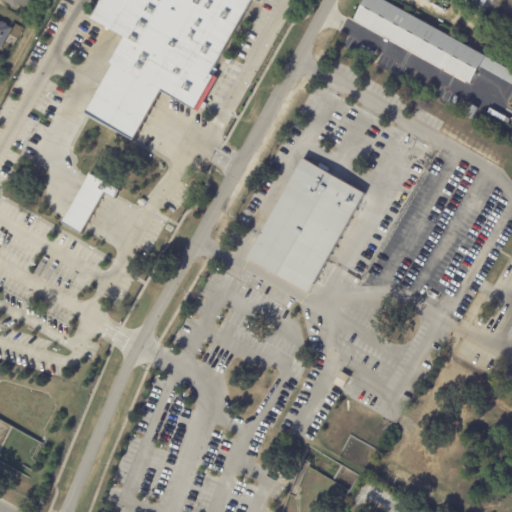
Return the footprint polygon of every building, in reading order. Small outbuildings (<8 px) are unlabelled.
[(33,0),(29,8),(21,4),(19,8),(3,0),(33,0)] [(256,0),(228,52),(215,75),(219,77),(200,110),(166,91),(139,141),(89,113),(116,65),(113,63),(128,37),(97,20),(108,0),(256,0)] [(511,83),(477,65),(468,82),(351,18),(360,0),(384,0),(511,69),(511,83)] [(0,46),(0,19),(4,22),(4,20),(10,24),(10,25),(15,28),(3,48),(0,46)] [(478,109),(473,119),(463,114),(469,103),(478,108),(478,109)] [(317,166),(366,194),(310,294),(248,258),(304,159),(317,166)] [(119,196),(118,198),(107,192),(85,233),(66,222),(92,174),(122,190),(119,196)] [(501,276),(511,282),(511,296),(495,287),(501,276)] [(435,301),(426,295),(429,290),(438,296),(435,301)] [(486,297),(470,324),(469,323),(468,325),(464,323),(466,320),(464,320),(481,293),(486,297)] [(359,490),(361,491),(357,500),(381,511),(387,511),(395,498),(363,482),(359,490)]
